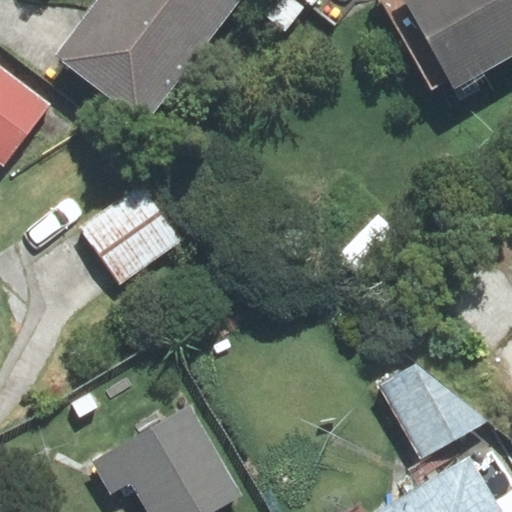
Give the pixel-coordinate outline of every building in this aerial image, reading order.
[(251,3),(246,0),(106,0),(71,51),(158,111),(210,37),(222,45),(251,3)] [(511,0),(426,0),(475,85),(511,64),(511,0)] [(66,102),(0,54),(0,158),(16,170),(66,102)] [(160,170),(88,215),(130,283),(202,238),(160,170)] [(438,363),(373,398),(410,468),(476,433),(438,363)] [(210,511),(233,499),(185,416),(93,468),(108,496),(125,487),(138,511),(210,511)] [(471,511),(456,484),(404,511),(471,511)]
